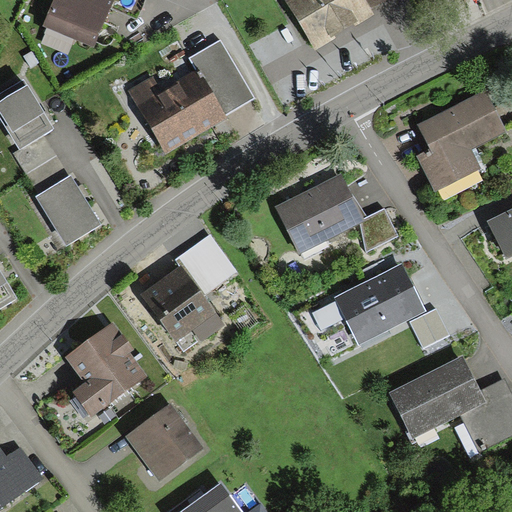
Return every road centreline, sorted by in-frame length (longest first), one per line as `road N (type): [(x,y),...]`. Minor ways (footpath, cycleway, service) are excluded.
road 1 (residential): [(0,362),(130,249),(349,107)]
road 2 (residential): [(349,107),(511,367)]
road 3 (residential): [(349,107),(511,20)]
